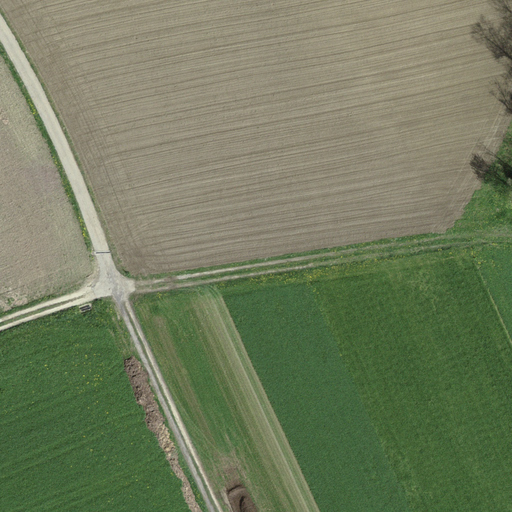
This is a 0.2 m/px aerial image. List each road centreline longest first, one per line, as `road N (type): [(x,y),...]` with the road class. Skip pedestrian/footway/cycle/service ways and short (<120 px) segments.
road 1 (track): [(114,285),(511,241)]
road 2 (track): [(114,285),(63,150),(0,27)]
road 3 (track): [(114,285),(218,511)]
road 4 (track): [(0,324),(114,285)]
